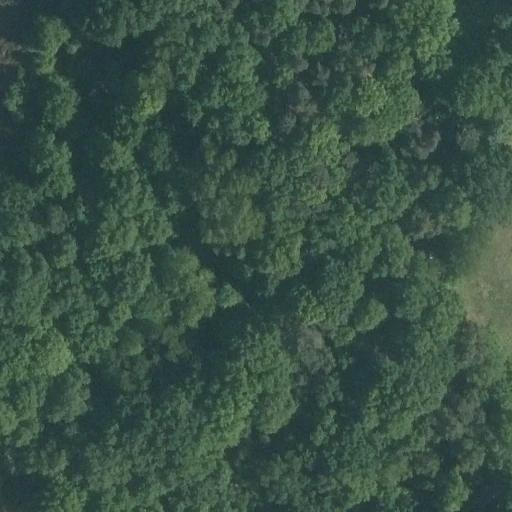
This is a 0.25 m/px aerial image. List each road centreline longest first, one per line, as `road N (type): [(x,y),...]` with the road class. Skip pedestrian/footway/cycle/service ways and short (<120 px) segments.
road 1 (track): [(145,0),(338,511)]
road 2 (unknown): [(0,503),(155,469),(298,397)]
